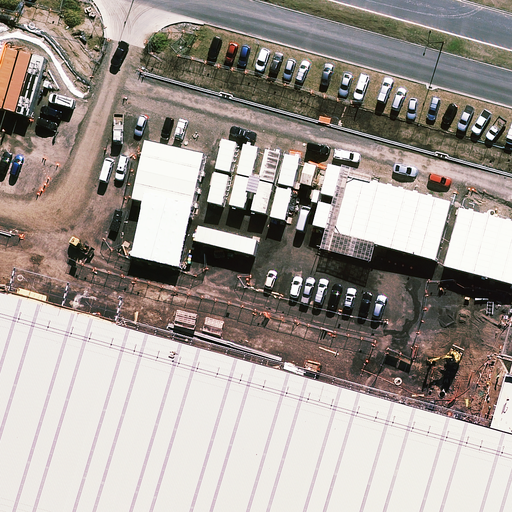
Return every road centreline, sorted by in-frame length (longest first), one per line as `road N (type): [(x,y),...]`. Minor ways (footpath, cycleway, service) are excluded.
road 1 (tertiary): [(511,89),(188,0)]
road 2 (tertiary): [(393,0),(511,32)]
